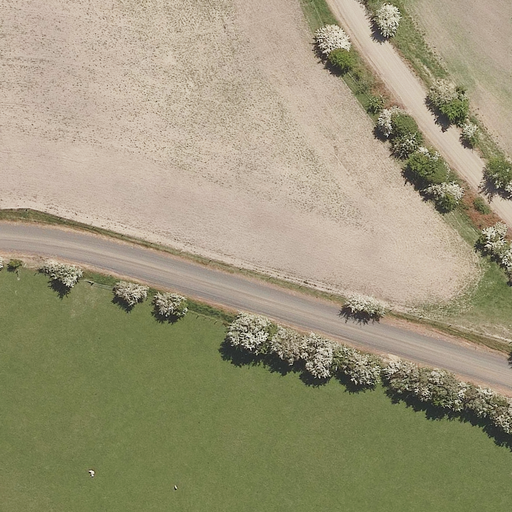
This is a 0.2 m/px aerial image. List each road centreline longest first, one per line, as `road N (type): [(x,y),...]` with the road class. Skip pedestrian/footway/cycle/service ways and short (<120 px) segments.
road 1 (unclassified): [(0,266),(52,266),(361,366),(511,391)]
road 2 (unclassified): [(334,0),(511,236)]
